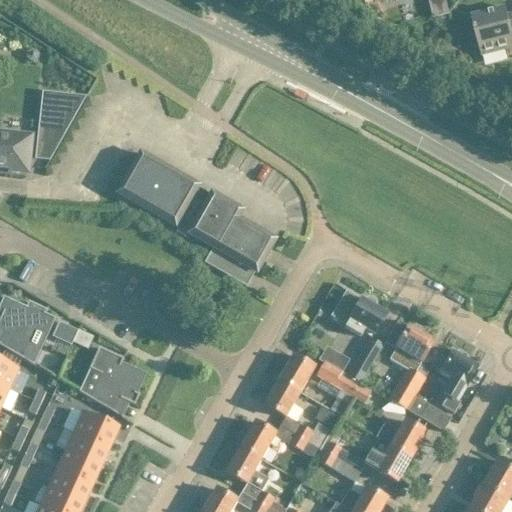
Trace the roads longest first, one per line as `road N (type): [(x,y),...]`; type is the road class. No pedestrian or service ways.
road 1 (tertiary): [(511,186),(246,36)]
road 2 (residential): [(241,370),(0,234)]
road 3 (residential): [(511,351),(353,256),(308,259)]
road 4 (residential): [(423,511),(511,361)]
road 5 (residential): [(160,511),(241,370)]
road 6 (residential): [(241,370),(308,259)]
